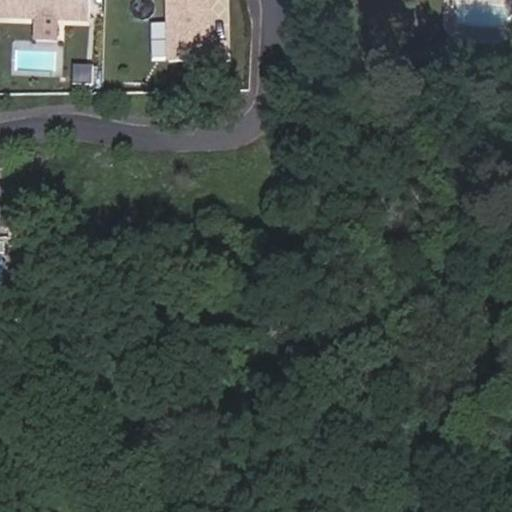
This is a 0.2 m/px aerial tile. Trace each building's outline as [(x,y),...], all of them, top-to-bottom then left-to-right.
[(90,22),(90,0),(0,0),(0,18),(37,20),(57,21),(90,22)] [(207,38),(207,31),(210,28),(211,28),(210,0),(167,0),(169,64),(211,63),(211,40),(210,40),(207,38)] [(57,40),(57,21),(37,20),(36,39),(57,40)] [(93,84),(93,68),(75,67),(74,83),(93,84)] [(72,312),(73,293),(49,292),(48,311),(72,312)]
